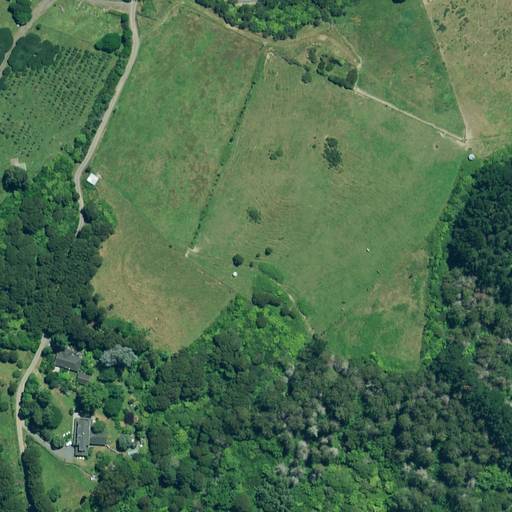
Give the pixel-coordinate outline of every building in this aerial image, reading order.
[(99,178),(91,173),(86,181),(93,186),(99,178)] [(70,355),(72,351),(60,347),(59,352),(56,351),(52,365),(76,371),(80,358),(70,355)] [(87,430),(87,421),(74,420),(73,445),(75,445),(74,455),(86,456),(87,444),(104,445),(105,431),(87,430)] [(138,448),(126,451),(127,457),(139,454),(138,448)] [(123,459),(120,456),(113,462),(117,466),(123,459)]
